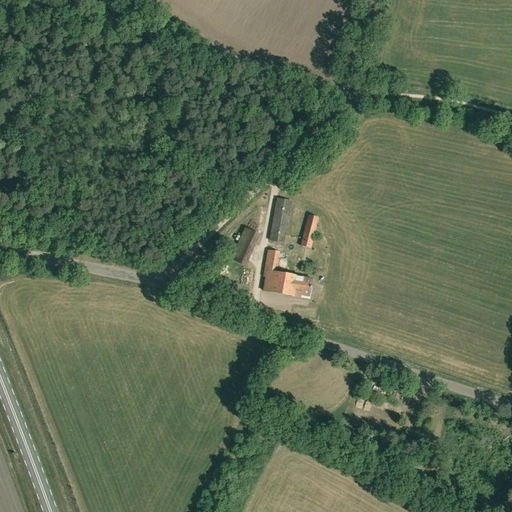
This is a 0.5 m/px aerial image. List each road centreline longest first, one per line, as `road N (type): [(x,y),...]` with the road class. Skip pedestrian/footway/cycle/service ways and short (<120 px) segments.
road 1 (unclassified): [(159,283),(511,406)]
road 2 (track): [(345,92),(159,283)]
road 3 (unclassified): [(159,283),(0,250)]
road 4 (primary): [(49,511),(0,380)]
